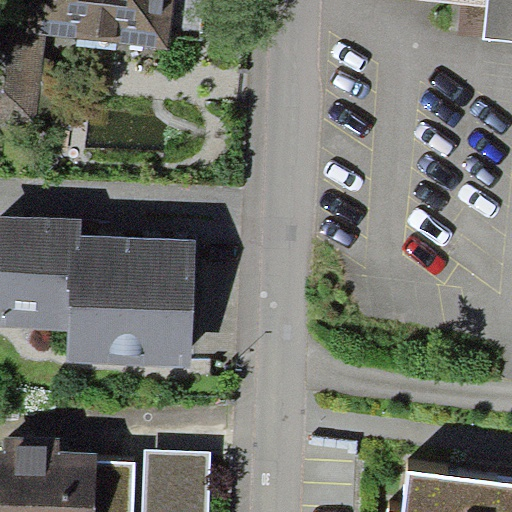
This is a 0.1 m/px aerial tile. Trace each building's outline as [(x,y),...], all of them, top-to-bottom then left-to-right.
[(174,0),(32,0),(29,33),(45,34),(170,47),(171,37),(174,0)] [(203,41),(207,0),(174,0),(171,37),(203,41)] [(511,0),(423,0),(486,7),(484,37),(511,40),(511,0)] [(0,115),(38,118),(45,34),(29,33),(0,30),(0,115)] [(83,218),(0,213),(0,325),(70,329),(68,360),(192,366),(198,241),(82,235),(83,218)] [(0,511),(133,511),(136,461),(98,461),(98,453),(58,452),(59,440),(3,438),(2,448),(0,448),(0,511)] [(207,511),(211,450),(146,449),(144,511),(207,511)] [(511,511),(511,483),(408,470),(402,511),(390,510),(389,511),(511,511)]
